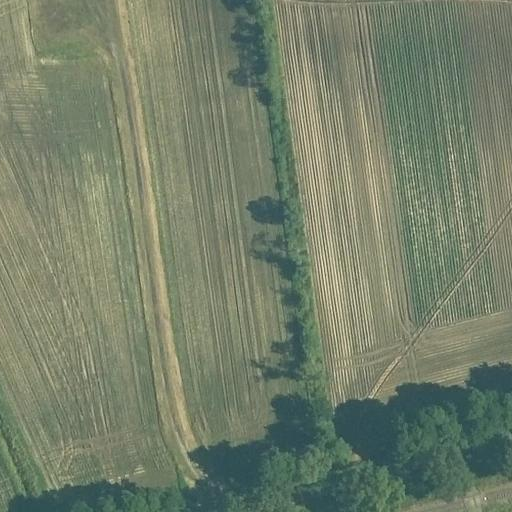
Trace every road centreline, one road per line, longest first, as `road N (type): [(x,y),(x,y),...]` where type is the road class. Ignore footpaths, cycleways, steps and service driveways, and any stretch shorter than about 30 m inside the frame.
road 1 (track): [(183,511),(113,50),(76,0)]
road 2 (unclassified): [(214,511),(511,433)]
